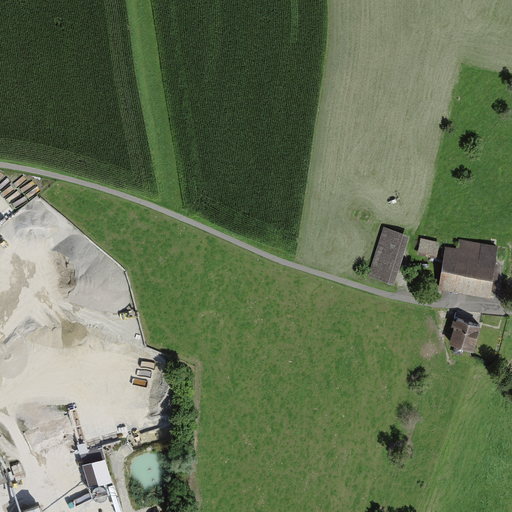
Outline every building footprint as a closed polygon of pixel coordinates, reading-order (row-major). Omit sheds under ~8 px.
[(410,237),(384,228),(368,278),(394,286),(410,237)] [(440,243),(421,239),(418,255),(437,259),(440,243)] [(459,249),(445,247),(439,290),(491,298),(492,290),(496,291),(500,265),(496,264),(499,246),(460,240),(459,249)] [(482,328),(458,320),(457,322),(454,321),(452,327),(455,328),(450,345),(474,353),(482,328)] [(17,476),(25,475),(22,460),(14,462),(17,476)] [(105,460),(92,464),(99,486),(112,483),(105,460)]
